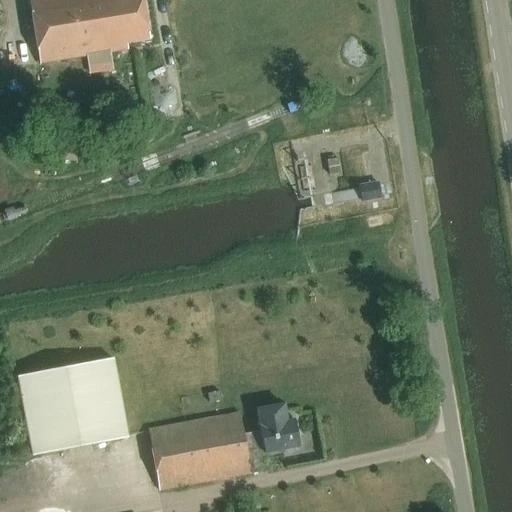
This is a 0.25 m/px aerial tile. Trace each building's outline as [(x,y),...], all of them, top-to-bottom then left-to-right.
[(126,44),(149,40),(142,0),(33,0),(28,1),(39,65),(127,50),(126,44)] [(78,146),(80,134),(67,132),(63,161),(103,166),(106,150),(78,146)] [(329,177),(339,175),(336,160),(326,161),(329,177)] [(361,203),(380,199),(378,184),(358,188),(361,203)] [(56,193),(0,211),(0,226),(60,205),(58,198),(56,193)] [(18,379),(33,458),(129,439),(114,361),(18,379)] [(221,393),(208,395),(210,404),(222,402),(221,393)] [(266,455),(301,449),(295,421),(288,422),(285,406),(258,411),(261,428),(260,428),(261,433),(245,436),(241,415),(149,431),(160,492),(252,475),(248,453),(265,450),(266,455)]
